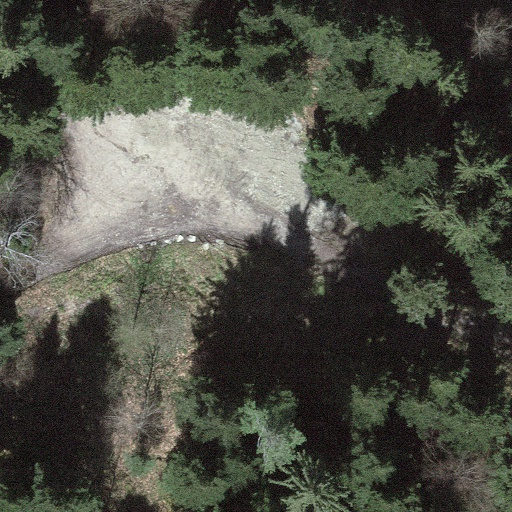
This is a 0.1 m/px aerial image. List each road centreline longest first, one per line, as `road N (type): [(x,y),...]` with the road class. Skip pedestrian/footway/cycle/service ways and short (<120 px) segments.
road 1 (track): [(171,183),(511,346)]
road 2 (track): [(171,183),(0,70)]
road 3 (track): [(0,278),(97,231),(171,183)]
